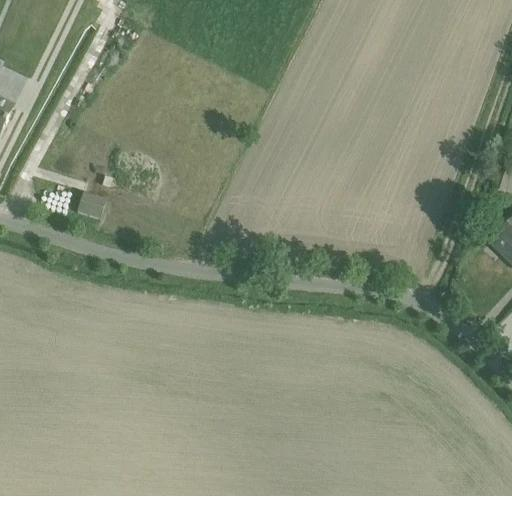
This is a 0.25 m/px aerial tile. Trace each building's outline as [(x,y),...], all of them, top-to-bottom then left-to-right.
[(22,0),(12,0),(3,16),(24,28),(36,8),(22,0)] [(86,0),(100,10),(106,0),(86,0)] [(0,135),(4,127),(5,127),(8,121),(7,121),(14,106),(0,99),(0,135)] [(511,166),(500,163),(491,192),(505,196),(511,173),(511,166)] [(84,196),(77,216),(100,222),(106,202),(84,196)] [(511,224),(495,242),(505,251),(501,255),(511,265),(511,224)]
